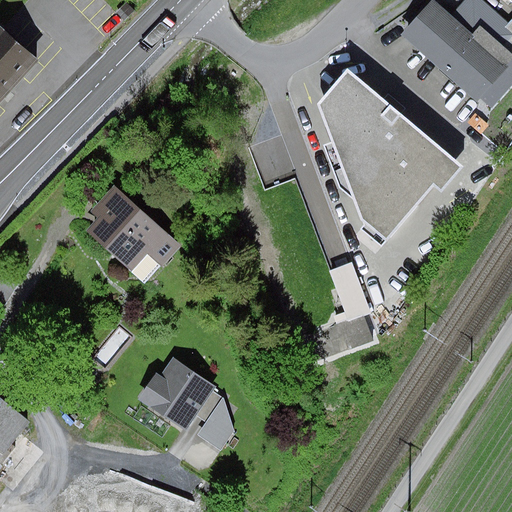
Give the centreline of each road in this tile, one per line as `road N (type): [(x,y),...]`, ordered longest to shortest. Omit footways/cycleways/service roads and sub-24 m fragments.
road 1 (primary): [(181,0),(0,182)]
road 2 (unclassified): [(183,0),(274,65),(331,37),(365,0)]
road 3 (track): [(511,333),(394,511)]
